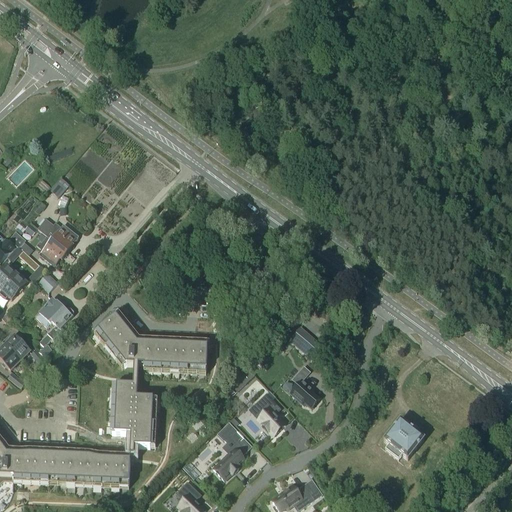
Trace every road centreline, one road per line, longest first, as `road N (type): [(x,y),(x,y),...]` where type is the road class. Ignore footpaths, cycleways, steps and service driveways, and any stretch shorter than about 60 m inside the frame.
road 1 (primary): [(389,305),(54,58)]
road 2 (track): [(511,294),(396,153),(395,135),(426,106),(485,0)]
road 3 (residential): [(389,305),(368,344),(345,428),(233,511)]
road 4 (primary): [(511,398),(389,305)]
